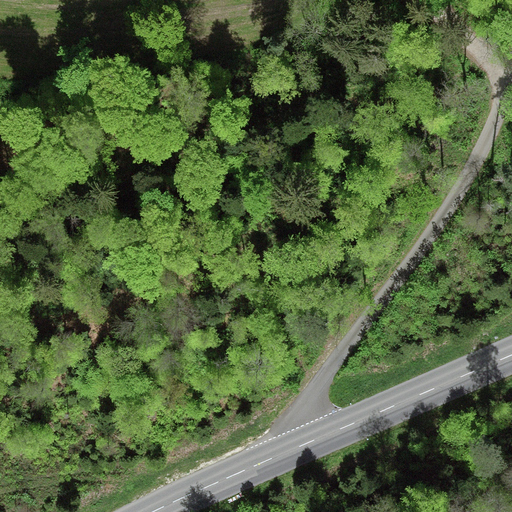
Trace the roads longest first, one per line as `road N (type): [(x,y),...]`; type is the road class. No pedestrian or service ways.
road 1 (track): [(287,451),(386,300),(511,75)]
road 2 (secondary): [(511,353),(155,511)]
